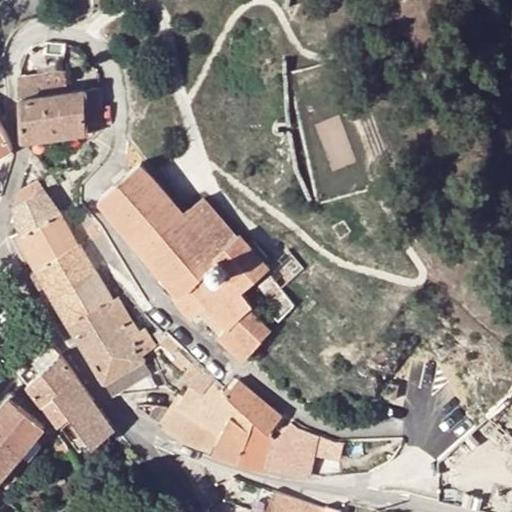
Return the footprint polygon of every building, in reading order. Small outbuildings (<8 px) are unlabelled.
[(20,74),(26,137),(89,131),(85,89),(66,91),(64,70),(20,74)] [(98,88),(85,89),(89,131),(101,129),(98,88)] [(0,152),(11,147),(2,129),(0,124),(0,152)] [(183,210),(141,162),(101,196),(179,291),(173,296),(191,317),(210,303),(228,325),(220,334),(245,356),(271,327),(249,306),(253,302),(242,289),(268,268),(239,233),(236,235),(204,197),(183,210)] [(19,191),(16,204),(44,189),(37,181),(19,191)] [(77,244),(58,212),(44,189),(16,204),(21,231),(17,234),(27,250),(37,267),(77,244)] [(92,236),(102,230),(84,208),(77,212),(92,236)] [(102,230),(92,236),(106,260),(108,259),(118,253),(110,240),(102,230)] [(27,250),(17,234),(9,237),(19,255),(27,250)] [(37,267),(40,271),(54,296),(69,322),(111,297),(94,267),(79,242),(77,244),(37,267)] [(289,250),(268,268),(283,286),(304,268),(289,250)] [(118,253),(108,259),(122,271),(127,267),(118,253)] [(283,286),(268,268),(242,289),(253,302),(249,306),(271,327),(296,302),(283,286)] [(54,296),(40,271),(31,276),(46,301),(54,296)] [(111,297),(69,322),(85,347),(96,364),(106,378),(113,391),(141,390),(157,388),(142,359),(143,357),(142,354),(154,344),(149,334),(144,327),(139,329),(116,294),(111,297)] [(159,327),(153,332),(159,340),(161,341),(170,334),(166,330),(164,332),(159,327)] [(170,334),(161,341),(174,352),(181,345),(170,334)] [(158,341),(154,344),(142,354),(143,357),(144,358),(161,345),(158,341)] [(31,362),(41,374),(61,356),(51,344),(31,362)] [(61,356),(41,374),(29,385),(45,405),(47,404),(61,423),(71,415),(56,395),(79,378),(61,356)] [(215,377),(196,358),(181,376),(190,384),(201,393),(215,377)] [(182,397),(175,406),(221,433),(231,416),(249,430),(255,418),(227,392),(229,389),(215,377),(201,393),(190,384),(182,397)] [(56,395),(71,415),(75,419),(92,442),(95,446),(116,428),(79,378),(56,395)] [(268,431),(283,413),(239,378),(229,389),(227,392),(255,418),(268,431)] [(175,406),(182,397),(176,392),(155,421),(162,426),(175,406)] [(11,398),(0,411),(0,440),(19,454),(44,426),(11,398)] [(175,406),(162,426),(170,432),(181,441),(212,452),(221,433),(175,406)] [(264,465),(270,433),(268,431),(255,418),(249,430),(231,416),(221,433),(212,452),(263,469),(264,465)] [(92,442),(75,419),(63,429),(80,451),(92,442)] [(271,433),(270,433),(264,465),(282,468),(287,443),(276,440),(277,435),(271,433)] [(0,477),(19,454),(0,440),(0,477)] [(70,451),(63,442),(56,449),(63,457),(70,451)] [(315,449),(287,443),(282,468),(297,470),(311,473),(315,449)] [(243,495),(257,499),(261,486),(247,482),(243,495)] [(279,491),(261,486),(257,499),(257,501),(274,506),(279,491)] [(274,509),(284,511),(305,511),(309,500),(289,494),(279,491),(274,506),(274,509)] [(322,511),(325,506),(309,500),(305,511),(322,511)] [(325,503),(325,506),(322,511),(339,511),(341,508),(325,503)]
